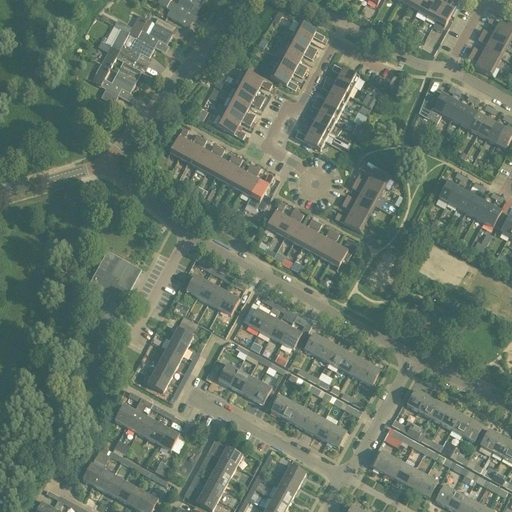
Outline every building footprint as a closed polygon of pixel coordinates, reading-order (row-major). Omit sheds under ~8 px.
[(170,2),(171,0),(159,0),(157,5),(170,12),(166,18),(178,24),(181,18),(183,19),(187,12),(195,17),(201,6),(189,0),(180,0),(177,6),(170,2)] [(400,0),(399,3),(408,8),(412,0),(400,0)] [(412,0),(408,8),(417,13),(423,0),(412,0)] [(431,0),(423,0),(417,13),(426,18),(435,2),(431,0)] [(435,2),(426,18),(435,23),(444,6),(435,2)] [(444,6),(435,23),(444,28),(453,11),(444,6)] [(128,35),(154,49),(158,42),(166,47),(172,36),(174,37),(177,30),(158,19),(154,26),(137,17),(128,35)] [(490,19),(487,24),(493,27),(495,28),(493,33),(511,42),(511,40),(511,30),(498,23),(496,22),(490,19)] [(294,34),(310,43),(312,39),(322,44),(324,38),(315,34),(299,25),(294,34)] [(110,48),(136,62),(140,56),(148,60),(154,49),(128,35),(120,31),(110,48)] [(480,37),(486,40),(489,35),(483,32),(480,37)] [(493,33),(488,42),(506,51),(511,42),(493,33)] [(308,47),(310,43),(294,34),(289,43),(314,57),(317,51),(308,47)] [(483,45),(486,40),(480,37),(478,42),(483,45)] [(488,42),(483,51),(501,60),(506,51),(488,42)] [(312,62),(314,57),(289,43),(284,52),(300,61),(303,57),(312,62)] [(133,69),(136,62),(110,48),(101,66),(110,71),(116,61),(123,64),(117,75),(135,84),(141,73),(133,69)] [(471,55),(476,58),(479,53),(473,50),(471,55)] [(483,51),(479,60),(496,69),(501,60),(483,51)] [(299,65),(300,61),(284,52),(279,61),(305,75),(308,70),(299,65)] [(479,60),(474,69),(491,78),(496,69),(479,60)] [(302,80),(305,75),(279,61),(275,70),(291,79),(293,75),(302,80)] [(105,81),(110,71),(101,66),(91,84),(105,91),(100,100),(113,106),(121,91),(129,95),(135,84),(117,75),(112,85),(105,81)] [(338,81),(354,90),(359,81),(343,72),(343,71),(334,67),(331,72),(340,77),(338,81)] [(289,83),(291,79),(275,70),(270,79),(286,88),(295,93),(298,88),(289,83)] [(246,74),(241,83),(258,92),(263,83),(246,74)] [(393,92),(399,80),(393,77),(387,89),(393,92)] [(354,90),(338,81),(336,84),(327,80),(324,85),(349,99),(354,90)] [(241,83),(236,92),(253,101),(258,92),(241,83)] [(269,92),(272,87),(266,84),(264,90),(269,92)] [(344,108),(349,99),(324,85),(321,90),(330,95),(328,99),(344,108)] [(236,92),(231,101),(248,110),(253,101),(236,92)] [(441,117),(450,101),(441,96),(437,104),(431,100),(433,98),(427,94),(418,116),(428,121),(432,112),(441,117)] [(256,103),(262,106),(265,100),(259,97),(256,103)] [(344,108),(328,99),(326,103),(317,98),(314,103),(340,117),(344,108)] [(372,110),(377,101),(371,98),(366,107),(372,110)] [(231,101),(226,110),(243,119),(248,110),(231,101)] [(450,122),(459,105),(450,101),(441,117),(450,122)] [(335,126),(340,117),(314,103),(312,108),(321,113),(318,117),(335,126)] [(459,127),(468,110),(459,105),(450,122),(459,127)] [(367,118),(370,112),(362,108),(359,114),(367,118)] [(226,110),(221,119),(238,128),(243,119),(226,110)] [(468,132),(477,115),(468,110),(459,127),(468,132)] [(247,121),(252,124),(255,118),(249,115),(247,121)] [(477,136),(486,120),(477,115),(468,132),(477,136)] [(335,126),(318,117),(317,120),(308,116),(305,121),(330,135),(335,126)] [(221,119),(216,128),(233,137),(238,128),(221,119)] [(486,141),(495,125),(486,120),(477,136),(486,141)] [(325,144),(330,135),(305,121),(302,126),(311,130),(309,135),(325,144)] [(495,146),(504,130),(495,125),(486,141),(495,146)] [(185,139),(188,133),(183,130),(180,136),(185,139)] [(511,134),(504,130),(495,146),(504,151),(511,136),(511,134)] [(243,142),(246,136),(240,133),(237,139),(243,142)] [(325,144),(309,135),(307,139),(298,134),(295,139),(304,144),(320,153),(325,144)] [(198,145),(201,140),(196,137),(193,143),(198,145)] [(348,152),(351,144),(332,137),(328,145),(348,152)] [(178,139),(169,156),(178,161),(187,144),(178,139)] [(201,140),(198,145),(203,148),(207,143),(201,140)] [(187,144),(178,161),(187,166),(196,149),(187,144)] [(196,149),(187,166),(196,171),(205,154),(196,149)] [(219,150),(216,155),(221,158),(225,152),(219,150)] [(205,154),(196,171),(205,175),(214,159),(205,154)] [(234,165),(237,159),(232,157),(229,162),(234,165)] [(214,159),(205,175),(214,180),(223,164),(214,159)] [(237,159),(234,165),(239,168),(242,162),(237,159)] [(223,164),(214,180),(223,185),(232,168),(223,164)] [(252,175),(255,169),(250,166),(247,172),(252,175)] [(368,175),(371,170),(364,166),(361,172),(368,175)] [(232,168),(223,185),(232,190),(241,173),(232,168)] [(255,169),(252,175),(257,177),(260,172),(255,169)] [(373,172),(368,181),(385,190),(390,181),(373,172)] [(241,173),(232,190),(241,195),(250,178),(241,173)] [(270,185),(274,179),(268,176),(265,182),(270,185)] [(460,182),(458,185),(464,188),(468,180),(462,177),(460,182)] [(250,178),(241,195),(250,200),(259,183),(250,178)] [(354,185),(361,188),(363,183),(357,180),(354,185)] [(368,181),(363,190),(380,199),(385,190),(368,181)] [(259,183),(250,200),(259,205),(256,209),(257,209),(264,213),(271,200),(264,196),(268,188),(259,183)] [(447,205),(456,189),(447,184),(438,200),(447,205)] [(478,191),(480,187),(475,184),(473,189),(470,193),(476,196),(478,192),(478,191)] [(358,193),(361,188),(354,185),(352,190),(358,193)] [(456,210),(465,194),(456,189),(447,205),(456,210)] [(363,190),(358,199),(375,208),(380,199),(363,190)] [(210,202),(214,193),(210,191),(205,199),(210,202)] [(465,215),(474,199),(465,194),(456,210),(465,215)] [(345,203),(351,206),(353,201),(348,197),(345,203)] [(358,199),(353,207),(370,217),(375,208),(358,199)] [(474,220),(483,204),(474,199),(465,215),(474,220)] [(348,211),(351,206),(345,203),(342,208),(348,211)] [(483,224),(492,208),(483,204),(474,220),(483,224)] [(282,213),(286,208),(280,205),(277,210),(282,213)] [(353,207),(348,216),(366,226),(370,217),(353,207)] [(492,208),(483,224),(492,229),(501,214),(492,208)] [(295,220),(298,215),(293,212),(290,217),(295,220)] [(275,214),(266,230),(275,235),(284,219),(275,214)] [(298,215),(295,220),(300,223),(304,218),(298,215)] [(340,224),(343,219),(338,216),(335,221),(340,224)] [(348,216),(343,226),(361,235),(366,226),(348,216)] [(509,239),(511,232),(511,219),(508,217),(500,233),(509,239)] [(284,219),(275,235),(284,240),(293,224),(284,219)] [(313,230),(316,224),(311,222),(308,227),(313,230)] [(293,224),(284,240),(293,245),(302,229),(293,224)] [(316,224),(313,230),(318,233),(321,227),(316,224)] [(302,229),(293,245),(302,250),(311,234),(302,229)] [(331,240),(334,234),(329,231),(326,237),(331,240)] [(311,234),(302,250),(311,255),(320,238),(311,234)] [(334,234),(331,240),(336,243),(340,237),(334,234)] [(486,252),(492,236),(486,234),(480,250),(486,252)] [(320,238),(311,255),(320,260),(329,243),(320,238)] [(338,248),(329,265),(338,270),(341,264),(346,266),(357,246),(347,241),(342,251),(338,248)] [(329,243),(320,260),(329,265),(338,248),(329,243)] [(104,340),(141,272),(107,254),(84,296),(105,308),(91,333),(104,340)] [(303,268),(295,263),(290,271),(299,276),(303,268)] [(211,275),(213,271),(201,265),(199,269),(211,275)] [(222,281),(224,277),(213,271),(211,275),(222,281)] [(233,287),(235,283),(224,277),(222,281),(233,287)] [(197,300),(206,284),(194,278),(186,293),(197,300)] [(235,283),(233,287),(244,293),(246,289),(235,283)] [(208,306),(217,290),(206,284),(197,300),(208,306)] [(219,312),(228,296),(217,290),(208,306),(219,312)] [(228,296),(219,312),(230,318),(239,302),(228,296)] [(273,309),(275,305),(264,299),(261,303),(273,309)] [(185,319),(190,309),(178,303),(173,313),(185,319)] [(284,315),(286,311),(275,305),(273,309),(270,314),(277,318),(280,313),(284,315)] [(295,321),(297,317),(286,311),(284,315),(295,321)] [(259,334),(268,318),(257,312),(248,327),(259,334)] [(297,317),(295,321),(307,327),(308,324),(297,317)] [(270,340),(279,324),(268,318),(259,334),(270,340)] [(281,346),(290,330),(279,324),(270,340),(281,346)] [(171,342),(187,350),(193,339),(177,330),(171,342)] [(293,352),(301,337),(302,336),(290,330),(281,346),(293,352)] [(316,358),(324,342),(313,336),(310,342),(305,351),(306,352),(316,358)] [(181,361),(187,350),(171,342),(165,353),(181,361)] [(327,364),(335,348),(324,342),(316,358),(327,364)] [(192,353),(200,357),(206,346),(202,344),(196,355),(192,353)] [(251,350),(259,354),(262,348),(253,344),(251,350)] [(246,357),(249,353),(238,347),(235,351),(246,357)] [(338,370),(347,355),(335,348),(327,364),(338,370)] [(175,372),(181,361),(165,353),(159,364),(175,372)] [(194,368),(200,357),(192,353),(188,360),(192,362),(190,366),(194,368)] [(257,363),(260,359),(249,353),(246,357),(257,363)] [(278,355),(275,363),(285,368),(289,360),(278,355)] [(349,376),(358,361),(347,355),(338,370),(349,376)] [(269,369),(271,365),(260,359),(257,363),(269,369)] [(360,382),(369,367),(358,361),(349,376),(360,382)] [(169,383),(175,372),(159,364),(153,375),(169,383)] [(271,365),(269,369),(283,377),(285,373),(271,365)] [(188,379),(194,368),(190,366),(184,377),(188,379)] [(220,367),(216,376),(220,378),(224,369),(220,367)] [(229,389),(238,373),(226,367),(218,383),(229,389)] [(369,367),(360,382),(372,388),(380,373),(369,367)] [(304,380),(308,375),(300,370),(297,376),(304,380)] [(240,395),(249,379),(238,373),(229,389),(240,395)] [(163,395),(169,383),(153,375),(147,386),(163,395)] [(299,388),(303,382),(291,376),(288,382),(299,388)] [(315,386),(318,380),(311,376),(308,382),(315,386)] [(182,390),(188,379),(184,377),(178,388),(182,390)] [(251,401),(260,385),(249,379),(240,395),(251,401)] [(326,392),(329,386),(322,382),(318,380),(315,386),(319,388),(326,392)] [(310,394),(314,388),(303,382),(299,388),(310,394)] [(337,398),(340,392),(343,387),(336,383),(333,388),(329,386),(326,392),(337,398)] [(260,385),(251,401),(263,407),(271,391),(260,385)] [(176,402),(182,390),(178,388),(172,400),(176,402)] [(322,400),(325,395),(314,388),(310,394),(322,400)] [(348,404),(351,398),(340,392),(337,398),(348,404)] [(418,413),(427,398),(415,392),(407,407),(418,413)] [(139,404),(141,400),(130,394),(128,398),(139,404)] [(333,406),(336,401),(325,395),(322,400),(333,406)] [(282,419),(291,404),(279,398),(271,413),(282,419)] [(351,398),(348,404),(359,410),(363,405),(351,398)] [(429,419),(438,404),(427,398),(418,413),(429,419)] [(141,416),(145,408),(147,404),(141,400),(139,404),(139,405),(134,413),(126,429),(137,435),(145,419),(141,416)] [(344,412),(347,407),(336,401),(333,406),(344,412)] [(293,426),(302,410),(291,404),(282,419),(293,426)] [(440,426),(449,410),(438,404),(429,419),(440,426)] [(161,416),(163,412),(152,406),(150,410),(161,416)] [(126,429),(134,413),(123,407),(114,423),(126,429)] [(347,407),(344,412),(359,421),(362,415),(347,407)] [(304,432),(313,416),(302,410),(293,426),(304,432)] [(451,432),(460,416),(449,410),(440,426),(451,432)] [(172,422),(174,418),(163,412),(161,416),(172,422)] [(315,438),(324,422),(313,416),(304,432),(315,438)] [(462,438),(471,422),(460,416),(451,432),(462,438)] [(174,418),(172,422),(183,429),(186,424),(174,418)] [(148,441),(156,425),(145,419),(137,435),(148,441)] [(326,444),(335,428),(324,422),(315,438),(326,444)] [(406,436),(412,425),(408,423),(405,428),(394,422),(391,428),(406,436)] [(471,422),(462,438),(474,444),(482,429),(471,422)] [(159,447),(167,431),(156,425),(148,441),(159,447)] [(417,442),(420,436),(423,431),(412,425),(406,436),(417,442)] [(335,428),(326,444),(338,450),(346,435),(335,428)] [(400,447),(405,438),(390,430),(383,442),(398,450),(400,447)] [(167,431),(159,447),(170,453),(179,437),(167,431)] [(492,453),(500,439),(488,432),(480,447),(492,453)] [(428,448),(431,442),(420,436),(417,442),(428,448)] [(220,460),(236,469),(242,457),(228,450),(231,445),(217,438),(214,442),(215,442),(214,443),(218,445),(226,449),(220,460)] [(410,454),(416,444),(405,438),(400,447),(404,449),(406,446),(413,450),(410,454)] [(503,460),(511,445),(500,439),(492,453),(503,460)] [(439,454),(445,442),(442,448),(431,442),(428,448),(439,454)] [(450,460),(454,454),(453,454),(456,448),(445,442),(439,454),(450,460)] [(218,445),(214,443),(209,452),(213,454),(218,445)] [(424,456),(427,450),(416,444),(410,454),(416,458),(419,453),(424,456)] [(511,464),(511,445),(503,460),(511,464)] [(110,458),(112,454),(101,448),(99,452),(110,458)] [(427,450),(424,456),(431,459),(434,454),(427,450)] [(121,464),(123,460),(112,454),(110,458),(121,464)] [(206,467),(212,456),(208,454),(202,465),(206,467)] [(384,476),(393,460),(382,454),(373,469),(384,476)] [(450,460),(465,468),(468,462),(454,454),(450,460)] [(438,455),(435,461),(435,462),(443,465),(446,460),(438,456),(438,455)] [(263,467),(267,469),(273,458),(269,456),(263,467)] [(132,470),(134,466),(123,460),(121,464),(132,470)] [(230,480),(236,469),(220,460),(214,471),(230,480)] [(395,482),(404,466),(393,460),(384,476),(395,482)] [(168,480),(173,470),(161,463),(155,473),(168,480)] [(200,478),(206,467),(202,465),(196,476),(200,478)] [(94,488),(102,472),(91,466),(82,482),(94,488)] [(143,476),(145,472),(134,466),(132,470),(143,476)] [(406,488),(415,472),(404,466),(395,482),(406,488)] [(460,475),(463,469),(455,466),(452,471),(460,475)] [(472,471),(479,475),(483,470),(475,466),(472,471)] [(261,480),(267,469),(263,467),(257,478),(261,480)] [(284,478),(300,487),(306,476),(290,467),(284,478)] [(483,470),(479,475),(491,482),(494,476),(486,472),(483,470)] [(224,491),(230,480),(214,471),(208,482),(224,491)] [(105,494),(113,478),(102,472),(94,488),(105,494)] [(154,482),(156,478),(145,472),(143,476),(154,482)] [(417,494),(426,479),(415,472),(406,488),(417,494)] [(467,472),(464,478),(472,482),(475,476),(467,472)] [(502,488),(505,482),(504,482),(506,478),(496,472),(491,482),(502,488)] [(194,489),(200,478),(196,476),(190,487),(194,489)] [(116,500),(124,484),(113,478),(105,494),(116,500)] [(156,478),(154,482),(165,489),(168,484),(156,478)] [(255,491),(261,480),(257,478),(251,489),(255,491)] [(294,498),(300,487),(284,478),(278,489),(294,498)] [(479,478),(475,484),(483,488),(486,482),(479,478)] [(426,479),(417,494),(429,500),(437,485),(426,479)] [(218,502),(224,491),(208,482),(202,494),(218,502)] [(511,486),(505,482),(502,488),(511,493),(511,486)] [(127,506),(135,490),(124,484),(116,500),(127,506)] [(486,490),(494,494),(497,488),(489,484),(486,490)] [(188,500),(194,489),(190,487),(184,498),(188,500)] [(447,510),(455,494),(444,488),(435,504),(447,510)] [(253,495),(255,491),(251,489),(245,500),(249,502),(255,505),(258,498),(253,495)] [(287,509),(294,498),(278,489),(272,500),(287,509)] [(138,511),(146,496),(135,490),(127,506),(138,511)] [(505,500),(508,494),(500,490),(497,496),(505,500)] [(57,502),(59,498),(48,492),(46,496),(57,502)] [(208,511),(212,511),(218,502),(202,494),(196,505),(208,511)] [(450,511),(460,511),(466,500),(455,494),(447,510),(450,511)] [(146,496),(138,511),(152,511),(158,502),(146,496)] [(68,508),(70,504),(59,498),(57,502),(68,508)] [(240,511),(243,511),(249,502),(245,500),(239,511),(240,511)] [(266,511),(285,511),(287,509),(272,500),(266,511)] [(474,511),(477,506),(466,500),(460,511),(474,511)]
